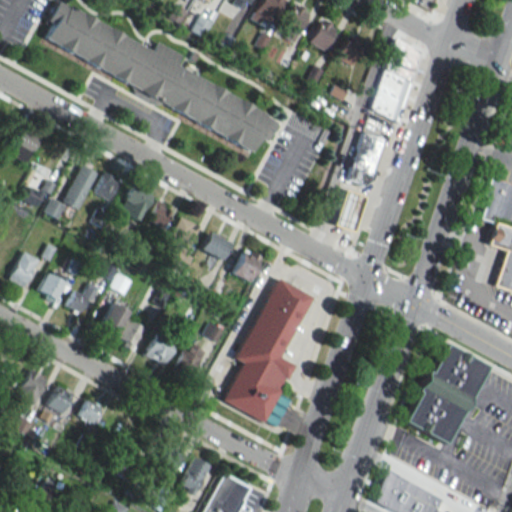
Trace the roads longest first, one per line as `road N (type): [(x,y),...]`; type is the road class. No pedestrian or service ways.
road 1 (residential): [(362,279),(0,79)]
road 2 (residential): [(320,489),(0,316)]
road 3 (secondary): [(411,304),(494,60)]
road 4 (secondary): [(444,41),(362,279)]
road 5 (secondary): [(362,279),(296,479)]
road 6 (secondary): [(339,498),(411,304)]
